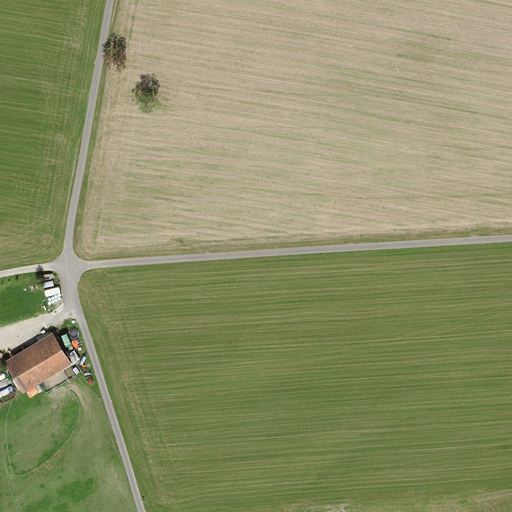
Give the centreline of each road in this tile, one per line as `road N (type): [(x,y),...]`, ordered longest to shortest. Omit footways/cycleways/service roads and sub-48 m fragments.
road 1 (track): [(69,268),(511,239)]
road 2 (track): [(69,268),(111,0)]
road 3 (track): [(142,511),(69,268)]
